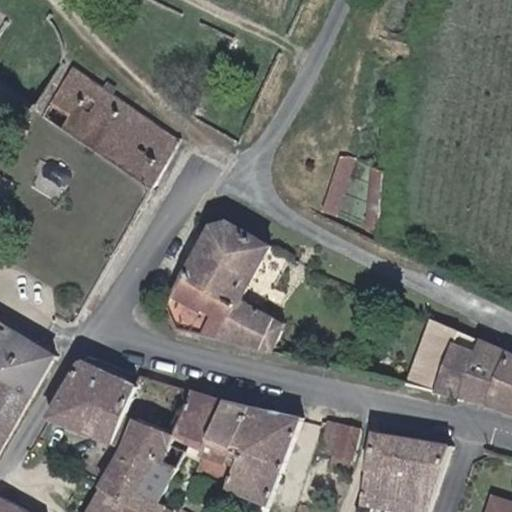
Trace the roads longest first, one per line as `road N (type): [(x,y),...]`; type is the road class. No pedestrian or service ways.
road 1 (unclassified): [(100,330),(511,431)]
road 2 (unclassified): [(511,329),(286,216),(253,186)]
road 3 (unclassified): [(253,186),(203,182),(171,215),(100,330)]
road 4 (unclassified): [(347,0),(253,186)]
road 5 (unclassified): [(100,330),(0,485)]
road 6 (track): [(319,60),(184,0)]
